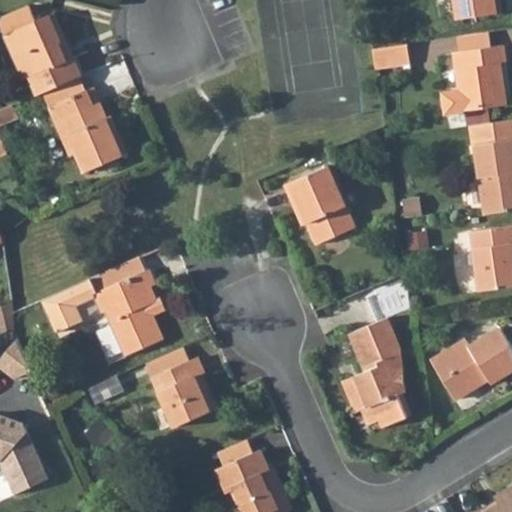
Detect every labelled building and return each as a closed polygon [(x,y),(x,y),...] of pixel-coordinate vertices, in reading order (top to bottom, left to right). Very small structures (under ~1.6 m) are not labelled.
[(453,0),(457,25),(500,19),(497,0),(453,0)] [(31,81),(39,99),(44,97),(81,81),(83,80),(75,61),(68,64),(60,48),(68,45),(62,31),(57,33),(50,18),(36,24),(30,9),(4,19),(1,28),(23,79),(31,81)] [(489,38),(456,43),(458,57),(490,53),(489,38)] [(405,51),(371,55),(373,76),(407,70),(405,51)] [(490,53),(458,57),(453,58),(458,95),(441,98),(443,119),(504,111),(498,69),(503,68),(501,51),(490,53)] [(49,109),(86,93),(81,81),(44,97),(49,109)] [(93,90),(86,93),(93,109),(100,106),(93,90)] [(86,93),(49,109),(56,125),(65,121),(80,156),(88,175),(128,158),(121,142),(116,144),(107,124),(100,106),(93,109),(86,93)] [(65,121),(56,125),(71,160),(80,156),(65,121)] [(112,122),(107,124),(116,144),(121,142),(112,122)] [(474,150),(482,219),(511,215),(511,124),(470,131),(472,150),(474,150)] [(287,185),(296,205),(301,203),(311,227),(319,246),(358,230),(331,166),(287,185)] [(301,203),(296,205),(306,229),(311,227),(301,203)] [(511,230),(469,236),(477,296),(511,291),(511,265),(511,266),(511,251),(511,250),(511,230)] [(120,268),(38,304),(52,336),(75,327),(70,314),(73,308),(72,307),(93,298),(100,316),(105,313),(125,357),(160,342),(151,320),(163,315),(158,301),(153,303),(147,289),(153,286),(147,271),(143,273),(138,260),(120,268)] [(73,308),(70,314),(75,327),(80,325),(73,308)] [(355,385),(343,390),(353,414),(360,411),(361,414),(367,429),(378,425),(381,433),(405,423),(396,400),(402,398),(395,349),(385,321),(349,335),(364,374),(353,379),(355,385)] [(33,369),(18,335),(0,357),(0,367),(12,377),(33,369)] [(464,350),(428,371),(450,407),(477,392),(475,388),(484,383),(488,390),(511,376),(511,358),(497,335),(467,353),(464,350)] [(180,349),(146,364),(152,378),(187,363),(180,349)] [(187,363),(152,378),(152,380),(174,429),(214,411),(204,388),(199,390),(194,377),(201,374),(194,359),(187,363)] [(353,379),(341,384),(343,390),(355,385),(353,379)] [(0,411),(0,462),(13,493),(49,478),(24,420),(0,411)] [(219,453),(225,466),(253,454),(247,440),(219,453)] [(225,466),(218,469),(228,494),(236,490),(245,511),(290,511),(291,511),(273,469),(268,471),(260,451),(253,454),(225,466)] [(511,511),(511,486),(492,498),(497,505),(485,511),(511,511)]
